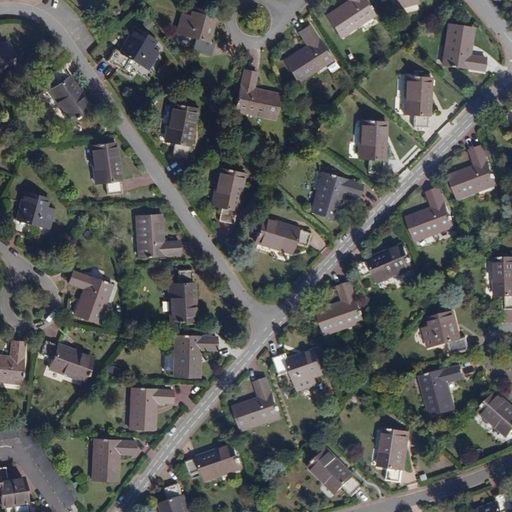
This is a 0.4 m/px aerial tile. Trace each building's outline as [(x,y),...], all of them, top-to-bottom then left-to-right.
[(370,13),(361,0),(345,0),(346,1),(324,15),(337,37),(355,26),(354,24),(370,13)] [(206,40),(214,15),(190,7),(188,15),(180,13),(175,30),(194,37),(190,49),(208,55),(212,42),(206,40)] [(473,30),(449,25),(444,52),(447,53),(444,65),(482,72),(485,60),(468,57),(473,30)] [(155,41),(134,28),(119,52),(114,49),(106,60),(122,70),(129,61),(146,71),(157,53),(151,50),(155,41)] [(322,63),(302,31),(292,37),(300,51),(277,66),(290,87),(306,77),(304,75),(322,63)] [(0,71),(16,67),(8,43),(0,45),(0,71)] [(67,77),(60,67),(47,75),(55,86),(46,92),(55,105),(57,104),(69,121),(90,107),(69,76),(67,77)] [(258,73),(246,71),(238,108),(256,112),(256,115),(276,119),(282,94),(255,88),(258,73)] [(432,77),(407,76),(406,98),(404,98),(403,113),(414,114),(414,127),(427,128),(428,115),(430,115),(432,77)] [(192,144),(198,109),(174,104),(170,124),(167,124),(164,139),(174,141),(172,153),(187,156),(189,144),(192,144)] [(384,161),(387,123),(363,121),(361,142),(358,142),(357,158),(367,159),(366,172),(381,174),(382,161),(384,161)] [(496,182),(481,146),(470,150),(475,164),(449,174),(458,198),(478,191),(478,189),(496,182)] [(122,182),(116,147),(91,151),(94,171),(92,171),(94,186),(104,185),(106,197),(122,195),(120,183),(122,182)] [(237,214),(245,178),(222,172),(217,193),(215,192),(212,207),(221,210),(219,222),(232,225),(235,213),(237,214)] [(359,197),(362,185),(326,174),(321,190),(318,189),(312,209),(336,217),(344,193),(359,197)] [(452,224),(438,189),(425,193),(430,208),(406,218),(415,243),(434,235),(432,232),(452,224)] [(47,198),(22,191),(14,217),(8,216),(4,228),(22,234),(26,220),(45,226),(51,208),(44,206),(47,198)] [(163,239),(160,213),(135,215),(137,236),(139,236),(141,254),(179,252),(178,238),(163,239)] [(297,227),(260,217),(255,240),(274,245),(274,247),(290,251),(293,242),(306,245),(310,232),(296,229),(297,227)] [(412,268),(403,246),(369,258),(369,260),(357,264),(362,278),(373,274),(377,282),(391,278),(390,276),(412,268)] [(511,260),(497,260),(497,281),(494,281),(495,297),(505,297),(505,310),(511,309),(511,260)] [(111,281),(75,266),(70,278),(85,285),(75,310),(98,320),(107,299),(105,298),(111,281)] [(191,281),(190,268),(174,268),(175,281),(164,282),(165,299),(168,298),(169,318),(195,317),(193,281),(191,281)] [(361,320),(348,283),(337,287),(341,302),(316,311),(322,329),(340,324),(341,326),(361,320)] [(439,360),(469,352),(465,339),(459,340),(452,314),(439,318),(442,327),(423,333),(427,351),(436,349),(439,360)] [(214,348),(214,335),(176,335),(176,355),(173,355),(174,376),(198,376),(199,348),(214,348)] [(85,379),(93,357),(58,343),(57,344),(46,340),(41,353),(52,358),(48,368),(63,373),(64,371),(85,379)] [(20,381),(15,343),(1,344),(4,360),(0,360),(0,387),(2,387),(1,383),(20,381)] [(321,374),(312,350),(286,360),(285,354),(273,359),(279,375),(291,371),(298,389),(316,384),(313,377),(321,374)] [(462,381),(459,369),(423,379),(427,398),(424,399),(428,419),(456,412),(449,384),(462,381)] [(279,414),(267,379),(255,383),(259,397),(234,406),(242,430),(267,421),(267,419),(279,414)] [(175,403),(174,391),(136,393),(138,414),(135,415),(137,434),(162,432),(160,405),(175,403)] [(511,410),(506,406),(491,423),(495,427),(493,429),(505,439),(511,431),(511,410)] [(40,445),(25,422),(0,425),(0,440),(19,438),(66,507),(77,500),(58,472),(40,445)] [(418,441),(396,433),(389,452),(387,452),(382,467),(391,471),(386,483),(398,488),(403,476),(405,477),(418,441)] [(139,454),(138,442),(99,444),(101,465),(97,466),(99,484),(124,482),(123,456),(139,454)] [(241,467),(233,444),(198,457),(198,458),(186,462),(191,475),(203,471),(206,479),(221,475),(221,474),(241,467)] [(353,476),(327,450),(311,466),(325,481),(324,483),(336,494),(343,487),(352,497),(362,487),(352,477),(353,476)] [(0,465),(0,491),(9,490),(12,511),(39,511),(39,510),(36,511),(28,511),(27,511),(25,500),(21,476),(5,478),(2,465),(0,465)] [(182,499),(177,486),(165,490),(169,504),(160,508),(161,511),(188,511),(184,499),(182,499)] [(12,511),(9,490),(0,491),(0,502),(0,503),(1,511),(12,511)] [(511,511),(511,509),(507,494),(492,499),(494,505),(473,511),(511,511)] [(34,499),(25,500),(27,511),(28,511),(36,511),(34,499)]
